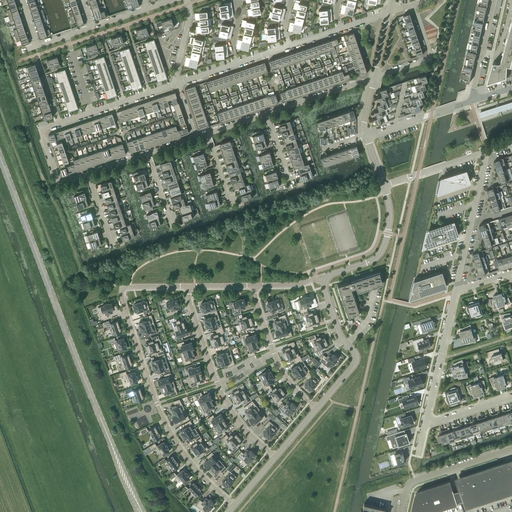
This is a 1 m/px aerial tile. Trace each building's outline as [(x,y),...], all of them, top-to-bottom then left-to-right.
[(39,0),(27,0),(30,8),(37,6),(35,2),(40,1),(39,0)] [(92,10),(97,8),(99,7),(97,3),(101,2),(100,0),(88,0),(91,5),(92,10)] [(247,9),(248,9),(260,7),(258,0),(246,2),(247,5),(251,4),(251,8),(247,9)] [(295,2),(293,8),(305,11),(307,5),(308,5),(308,3),(310,3),(311,2),(309,1),(305,0),(305,4),(295,2)] [(6,10),(8,16),(19,12),(16,2),(9,4),(10,9),(6,10)] [(219,5),(221,12),(233,10),(231,2),(224,3),(225,4),(219,5)] [(70,17),(81,13),(77,3),(71,6),(72,10),(68,11),(70,17)] [(274,6),(272,12),(284,14),(286,8),(278,7),(279,3),(275,3),(275,6),(274,6)] [(354,7),(342,4),(340,13),(347,14),(347,13),(352,14),(354,7)] [(319,10),(319,16),(332,15),(331,8),(326,9),(326,5),(323,5),(322,9),(319,10)] [(478,5),(476,12),(485,14),(487,7),(478,5)] [(30,8),(34,18),(44,15),(42,9),(38,10),(37,6),(30,8)] [(104,10),(100,12),(99,7),(97,8),(92,10),(96,20),(106,16),(104,10)] [(254,14),(253,17),(257,18),(258,14),(261,13),(260,7),(248,9),(249,15),(254,14)] [(297,11),(296,16),(304,18),(305,11),(293,8),(293,11),(297,11)] [(224,18),(223,20),(227,21),(228,17),(234,16),(233,10),(221,12),(222,18),(224,18)] [(195,13),(195,19),(208,18),(207,11),(199,11),(199,13),(195,13)] [(19,12),(8,16),(10,21),(14,20),(16,24),(22,22),(19,12)] [(272,18),(271,22),(274,23),(275,19),(283,20),(284,14),(272,12),(271,18),(272,18)] [(476,12),(474,20),(483,22),(485,14),(476,12)] [(78,26),(84,23),(81,13),(70,17),(72,23),(76,21),(78,26)] [(403,15),(405,22),(412,20),(409,13),(403,15)] [(44,15),(34,18),(37,28),(44,26),(42,22),(46,20),(44,15)] [(332,15),(319,16),(320,23),(329,22),(328,21),(332,21),(332,15)] [(290,22),(302,25),(304,18),(296,16),(295,20),(291,19),(290,22)] [(171,17),(166,19),(169,28),(174,26),(171,17)] [(243,19),(241,25),(253,28),(255,22),(256,22),(257,18),(253,17),(252,22),(243,19)] [(196,26),(208,25),(208,18),(195,19),(196,19),(196,22),(200,21),(200,26),(196,26)] [(169,28),(166,19),(161,21),(164,30),(169,28)] [(230,25),(230,22),(227,21),(223,20),(223,23),(221,23),(220,29),(232,32),(233,26),(230,25)] [(405,22),(408,29),(414,27),(412,20),(405,22)] [(474,20),(473,27),(482,29),(483,22),(474,20)] [(511,21),(501,62),(492,62),(487,84),(511,76),(511,21)] [(13,30),(15,36),(26,32),(22,22),(16,24),(17,28),(13,30)] [(267,27),(267,33),(280,32),(279,26),(273,27),(274,23),(271,22),(270,27),(267,27)] [(302,25),(290,22),(288,30),(295,32),(295,31),(300,32),(302,25)] [(202,32),(202,35),(205,35),(206,32),(209,31),(208,25),(196,26),(197,32),(202,32)] [(245,29),(243,33),(252,35),(253,28),(241,25),(241,26),(241,28),(245,29)] [(37,28),(40,38),(51,35),(49,29),(45,30),(44,26),(37,28)] [(146,26),(141,27),(144,37),(149,35),(146,26)] [(144,37),(141,27),(136,29),(139,38),(144,37)] [(408,29),(410,36),(416,34),(414,27),(408,29)] [(473,27),(471,34),(480,36),(482,29),(473,27)] [(220,35),(219,40),(222,40),(223,36),(231,38),(232,32),(220,29),(219,35),(220,35)] [(26,32),(15,36),(17,41),(21,40),(22,44),(29,42),(26,32)] [(280,32),(267,33),(268,41),(276,40),(276,39),(280,38),(280,32)] [(343,35),(345,40),(355,37),(355,35),(353,35),(353,33),(354,32),(343,35)] [(238,39),(250,42),(252,35),(243,33),(242,38),(239,37),(238,39)] [(121,34),(116,36),(119,45),(124,43),(121,34)] [(410,36),(412,42),(418,40),(416,34),(410,36)] [(471,34),(469,42),(478,45),(480,36),(471,34)] [(191,37),(189,43),(201,45),(203,39),(204,40),(205,35),(202,35),(201,39),(191,37)] [(119,45),(116,36),(111,38),(114,47),(119,45)] [(345,40),(347,45),(357,42),(356,39),(355,40),(354,38),(355,37),(345,40)] [(144,42),(146,47),(156,43),(154,38),(144,42)] [(250,42),(238,39),(236,48),(244,50),(244,48),(248,49),(250,42)] [(329,40),(327,41),(330,51),(335,50),(334,44),(332,39),(331,39),(332,41),(329,41),(329,40)] [(215,45),(215,51),(228,50),(227,43),(221,44),(222,40),(219,40),(218,44),(215,45)] [(412,42),(414,49),(421,47),(418,40),(412,42)] [(324,42),(321,43),(325,53),(330,51),(327,41),(326,41),(326,42),(324,43),(324,42)] [(347,45),(348,51),(359,47),(358,45),(357,45),(356,43),(357,42),(347,45)] [(469,42),(467,51),(476,53),(478,45),(469,42)] [(96,43),(91,44),(94,54),(99,52),(98,49),(96,43)] [(146,47),(148,52),(157,48),(156,43),(146,47)] [(193,46),(192,50),(200,52),(201,45),(189,43),(190,43),(189,45),(193,46)] [(319,43),(316,44),(320,55),(325,53),(321,43),(321,44),(319,45),(319,43)] [(88,53),(89,55),(94,54),(91,44),(86,46),(86,47),(83,48),(84,52),(87,51),(88,53)] [(314,45),(311,46),(315,56),(320,55),(316,44),(316,46),(314,46),(314,45)] [(309,47),(306,48),(310,58),(315,56),(311,46),(311,47),(309,48),(309,47)] [(119,50),(121,55),(131,52),(129,47),(119,50)] [(348,51),(350,56),(360,52),(360,50),(358,50),(358,48),(359,48),(359,47),(348,51)] [(421,47),(414,49),(417,56),(423,54),(421,47)] [(148,52),(149,56),(159,53),(157,48),(148,52)] [(303,49),(301,49),(304,60),(310,58),(306,48),(306,49),(304,50),(303,49)] [(298,50),(296,51),(299,62),(304,60),(301,49),(300,50),(301,51),(299,52),(298,50)] [(186,56),(186,57),(198,59),(200,52),(192,50),(191,55),(187,54),(186,56)] [(228,50),(215,51),(216,58),(219,58),(224,57),(224,56),(228,56),(228,50)] [(293,52),(291,53),(294,63),(299,62),(296,51),(295,51),(296,53),(293,53),(293,52)] [(467,51),(466,58),(475,60),(476,53),(467,51)] [(121,55),(123,60),(132,57),(131,52),(121,55)] [(350,56),(352,61),(362,57),(361,55),(360,55),(359,53),(361,53),(360,52),(350,56)] [(149,56),(151,61),(161,58),(159,53),(149,56)] [(288,54),(285,55),(289,65),(294,63),(291,53),(290,53),(291,54),(288,55),(288,54)] [(94,59),(96,64),(106,60),(104,55),(94,59)] [(283,55),(280,56),(284,67),(289,65),(285,55),(285,56),(283,57),(283,55)] [(57,56),(52,57),(55,66),(60,65),(57,56)] [(278,57),(275,58),(279,68),(284,67),(280,56),(280,58),(278,58),(278,57)] [(55,66),(52,57),(47,59),(50,68),(55,66)] [(123,60),(124,65),(134,62),(132,57),(123,60)] [(198,59),(186,57),(184,65),(191,67),(191,65),(197,67),(198,59)] [(352,61),(354,66),(364,62),(363,60),(362,60),(361,58),(362,58),(362,57),(352,61)] [(151,61),(153,66),(162,63),(161,58),(151,61)] [(279,68),(275,58),(275,59),(273,60),(273,59),(269,60),(272,70),(278,68),(278,69),(279,68)] [(466,58),(464,66),(473,68),(475,60),(466,58)] [(96,64),(97,68),(107,65),(106,60),(96,64)] [(124,65),(126,70),(136,67),(134,62),(124,65)] [(259,64),(258,64),(262,74),(262,73),(268,71),(265,62),(261,63),(261,64),(259,65),(259,64)] [(354,66),(355,71),(366,68),(365,65),(364,66),(363,63),(364,63),(364,62),(354,66)] [(26,66),(28,71),(37,68),(35,63),(26,66)] [(153,66),(154,71),(164,68),(162,63),(153,66)] [(253,65),(256,76),(262,74),(258,64),(256,65),(256,66),(254,67),(253,65)] [(97,68),(99,73),(109,70),(107,65),(97,68)] [(248,67),(251,78),(256,76),(253,65),(250,66),(251,68),(249,68),(248,67)] [(464,66),(462,73),(471,75),(473,68),(464,66)] [(126,70),(127,75),(137,71),(136,67),(126,70)] [(243,69),(246,79),(251,78),(248,67),(245,68),(246,69),(244,70),(243,69)] [(55,72),(57,77),(67,73),(65,68),(55,72)] [(154,71),(156,76),(166,73),(164,68),(154,71)] [(366,68),(355,71),(357,76),(367,73),(367,70),(365,71),(364,68),(366,68)] [(238,70),(238,71),(241,81),(246,79),(243,69),(240,70),(241,71),(239,72),(238,70)] [(99,73),(101,78),(110,75),(109,70),(99,73)] [(127,75),(129,80),(139,76),(137,71),(127,75)] [(233,72),(232,72),(236,83),(241,81),(238,71),(235,71),(236,73),(233,73),(233,72)] [(342,71),(337,72),(340,82),(343,81),(342,80),(344,79),(345,80),(346,80),(345,80),(344,75),(342,71)] [(228,74),(227,74),(231,85),(236,83),(232,72),(230,73),(230,74),(228,75),(228,74)] [(337,72),(332,74),(335,83),(338,83),(337,81),(339,81),(340,82),(337,72)] [(57,77),(59,81),(68,78),(67,73),(57,77)] [(166,73),(156,76),(158,81),(167,78),(166,73)] [(471,75),(462,73),(460,80),(467,82),(470,82),(471,75)] [(223,76),(222,76),(226,86),(231,85),(227,74),(225,75),(225,76),(223,77),(223,76)] [(332,74),(327,76),(330,85),(332,84),(332,83),(334,82),(335,84),(335,83),(332,74)] [(101,78),(102,83),(112,80),(110,75),(101,78)] [(414,85),(428,81),(425,75),(416,78),(418,84),(414,85)] [(129,80),(131,84),(140,81),(139,76),(129,80)] [(217,77),(217,78),(220,88),(226,86),(222,76),(220,77),(220,78),(218,79),(217,77)] [(327,76),(322,77),(325,87),(327,86),(327,85),(329,84),(330,85),(327,76)] [(322,77),(317,79),(320,89),(322,88),(322,87),(324,86),(324,87),(325,87),(322,77)] [(59,81),(60,86),(70,83),(68,78),(59,81)] [(212,79),(215,90),(220,88),(217,78),(215,78),(215,80),(213,80),(212,79)] [(215,90),(212,79),(209,80),(210,81),(208,82),(207,81),(206,81),(207,81),(210,92),(210,91),(215,90)] [(317,79),(311,81),(315,90),(317,90),(317,88),(319,88),(319,89),(320,89),(317,79)] [(102,83),(104,88),(114,85),(112,80),(102,83)] [(140,81),(131,84),(132,89),(142,86),(140,81)] [(311,81),(306,83),(309,92),(312,91),(311,90),(314,89),(314,91),(315,90),(311,81)] [(413,92),(426,88),(424,82),(428,81),(414,85),(416,91),(413,92)] [(60,86),(62,91),(72,88),(70,83),(60,86)] [(306,83),(301,84),(304,94),(307,93),(306,92),(308,91),(309,92),(306,83)] [(301,84),(296,86),(299,96),(302,95),(301,93),(303,93),(304,94),(301,84)] [(104,88),(106,93),(115,90),(114,85),(104,88)] [(186,93),(187,94),(188,93),(197,90),(195,85),(185,88),(186,91),(187,90),(188,93),(186,93)] [(296,86),(291,88),(294,97),(297,96),(296,95),(298,94),(299,96),(296,86)] [(378,97),(391,93),(389,87),(380,90),(382,96),(378,97)] [(62,91),(63,96),(73,93),(72,88),(62,91)] [(291,88),(286,90),(289,99),(291,98),(291,97),(293,96),(294,97),(291,88)] [(411,99),(411,100),(424,95),(422,89),(426,88),(413,92),(415,98),(411,99)] [(115,90),(106,93),(107,98),(117,95),(115,90)] [(188,99),(190,98),(199,95),(197,90),(188,93),(189,96),(187,96),(188,99)] [(289,99),(286,90),(285,90),(286,90),(279,92),(282,101),(286,100),(286,99),(288,98),(288,99),(289,99)] [(172,99),(173,104),(179,102),(175,91),(168,94),(168,95),(166,95),(165,95),(169,105),(167,100),(172,99)] [(63,96),(65,101),(75,98),(73,93),(63,96)] [(376,104),(377,104),(390,100),(388,94),(391,93),(378,97),(380,103),(376,104)] [(269,95),(272,105),(272,104),(272,103),(274,103),(274,104),(278,102),(275,94),(269,96),(269,95)] [(164,107),(169,105),(165,95),(163,96),(161,97),(161,96),(160,96),(164,107)] [(190,104),(191,104),(200,101),(199,95),(190,98),(190,101),(189,101),(190,104)] [(269,95),(264,97),(267,106),(267,105),(269,104),(269,105),(272,105),(269,95)] [(409,107),(423,102),(421,97),(424,95),(411,100),(413,105),(409,107)] [(159,108),(164,107),(160,96),(158,97),(158,98),(156,99),(156,98),(159,108)] [(264,97),(258,99),(262,108),(262,107),(264,106),(264,107),(267,106),(264,97)] [(65,101),(67,106),(76,103),(75,98),(65,101)] [(154,110),(159,108),(156,98),(153,99),(153,100),(151,100),(154,110)] [(258,99),(253,100),(256,110),(257,110),(257,108),(259,108),(259,109),(262,108),(258,99)] [(149,112),(154,110),(151,100),(148,101),(146,102),(146,101),(149,112)] [(253,100),(248,102),(251,111),(252,111),(251,110),(254,109),(254,111),(256,110),(253,100)] [(375,111),(375,112),(388,107),(386,101),(390,100),(377,104),(378,110),(375,111)] [(144,113),(149,112),(146,101),(143,102),(143,103),(141,103),(144,113)] [(191,106),(192,109),(202,105),(200,101),(191,104),(192,106),(191,106)] [(39,105),(42,114),(51,111),(48,102),(39,105)] [(173,112),(174,115),(182,112),(179,102),(173,104),(176,111),(173,112)] [(248,102),(243,104),(246,113),(247,113),(246,112),(248,111),(249,112),(251,111),(248,102)] [(423,102),(409,107),(411,113),(421,110),(419,104),(423,103),(423,102)] [(76,103),(67,106),(68,111),(78,108),(76,103)] [(140,115),(144,113),(141,103),(138,104),(139,104),(137,105),(136,104),(136,105),(140,115)] [(243,104),(238,106),(241,115),(242,115),(241,113),(243,113),(244,114),(246,113),(243,104)] [(135,117),(140,115),(136,105),(133,105),(134,106),(132,107),(132,106),(131,106),(135,117)] [(130,118),(135,117),(131,106),(129,107),(129,108),(127,108),(126,108),(130,118)] [(238,106),(233,107),(236,117),(236,116),(236,115),(238,114),(239,116),(241,115),(238,106)] [(233,107),(227,109),(231,118),(231,117),(233,116),(233,117),(236,117),(233,107)] [(373,119),(386,114),(385,109),(388,107),(375,112),(377,117),(373,119)] [(125,120),(130,118),(126,108),(124,109),(122,110),(122,109),(125,120)] [(496,110),(496,108),(495,108),(494,108),(481,112),(480,112),(480,113),(480,115),(481,116),(482,116),(496,112),(496,111),(496,110)] [(120,122),(125,120),(122,109),(116,111),(120,122)] [(227,109),(222,111),(225,120),(226,120),(226,118),(228,118),(228,119),(231,118),(227,109)] [(353,109),(347,111),(350,121),(356,119),(353,109)] [(195,116),(196,118),(205,115),(204,110),(194,113),(193,113),(194,116),(195,116)] [(51,111),(42,114),(44,119),(53,116),(51,111)] [(225,120),(222,111),(217,112),(220,122),(221,121),(221,120),(223,119),(223,121),(225,120)] [(347,111),(341,113),(344,123),(350,121),(347,111)] [(177,116),(180,123),(185,122),(182,112),(174,115),(174,117),(177,116)] [(112,113),(107,114),(110,125),(116,123),(112,113)] [(341,113),(335,115),(338,125),(344,123),(341,113)] [(102,116),(106,126),(110,125),(107,114),(104,115),(105,116),(103,116),(102,116)] [(386,114),(373,119),(375,125),(385,122),(383,116),(387,115),(386,114)] [(197,121),(198,123),(207,120),(205,115),(196,118),(195,119),(196,122),(197,121)] [(335,115),(329,117),(332,127),(338,125),(335,115)] [(98,117),(97,118),(101,128),(106,126),(102,116),(100,117),(98,118),(98,117)] [(329,117),(323,119),(326,129),(332,127),(329,117)] [(93,119),(92,119),(96,130),(101,128),(97,118),(95,118),(95,119),(93,120),(93,119)] [(88,121),(91,131),(96,130),(92,119),(90,120),(90,121),(88,121)] [(279,124),(281,130),(292,127),(290,122),(292,121),(291,119),(279,124)] [(326,129),(323,119),(317,121),(320,131),(326,129)] [(207,120),(198,123),(197,124),(197,125),(198,124),(199,126),(198,127),(198,129),(209,126),(207,120)] [(83,122),(86,133),(91,131),(88,121),(85,122),(83,123),(83,122)] [(78,124),(81,134),(86,133),(83,122),(80,123),(80,124),(79,125),(78,124)] [(176,125),(179,136),(179,135),(181,134),(181,135),(189,132),(185,122),(180,123),(182,129),(177,130),(176,125)] [(73,126),(77,136),(81,134),(78,124),(75,125),(76,126),(74,126),(73,126)] [(176,125),(171,127),(174,137),(176,136),(176,137),(179,136),(176,125)] [(68,127),(72,138),(77,136),(73,126),(70,127),(71,127),(69,128),(68,127)] [(281,130),(284,137),(294,133),(292,128),(294,128),(294,126),(292,127),(281,130)] [(64,129),(63,129),(67,139),(72,138),(68,127),(66,128),(66,129),(64,129)] [(171,127),(166,129),(169,139),(170,139),(169,138),(171,138),(172,138),(174,137),(171,127)] [(54,132),(56,139),(65,136),(66,139),(67,139),(63,129),(56,131),(56,132),(54,133),(54,132)] [(166,129),(161,130),(164,141),(165,141),(164,140),(166,139),(167,140),(169,139),(166,129)] [(161,130),(156,132),(160,142),(162,141),(162,142),(164,141),(161,130)] [(49,134),(52,145),(62,141),(57,143),(56,139),(54,132),(49,134)] [(156,132),(151,133),(155,144),(155,143),(157,143),(160,142),(156,132)] [(252,136),(254,142),(265,139),(262,132),(262,133),(252,136)] [(284,137),(286,143),(296,139),(294,135),(296,134),(296,132),(294,133),(284,137)] [(151,133),(146,135),(150,146),(150,145),(152,144),(152,145),(155,144),(151,133)] [(146,135),(142,137),(145,147),(145,146),(147,146),(150,146),(146,135)] [(142,137),(137,138),(140,149),(140,148),(142,147),(142,148),(145,147),(142,137)] [(137,138),(132,140),(135,150),(136,150),(135,150),(137,149),(138,150),(140,149),(137,138)] [(220,144),(222,150),(232,147),(231,142),(233,141),(232,139),(220,144)] [(265,139),(254,142),(257,149),(264,147),(268,146),(268,145),(267,146),(266,141),(265,141),(265,139)] [(286,143),(288,149),(298,146),(296,141),(298,140),(298,139),(296,139),(286,143)] [(135,150),(132,140),(127,142),(130,152),(135,150)] [(52,145),(54,150),(64,146),(62,141),(52,145)] [(122,143),(117,145),(121,155),(126,154),(122,143)] [(117,145),(112,146),(116,157),(116,156),(118,156),(121,155),(117,145)] [(288,149),(290,156),(300,152),(299,147),(301,147),(300,145),(298,146),(288,149)] [(356,145),(350,147),(353,156),(359,154),(356,145)] [(54,150),(55,154),(65,151),(64,146),(54,150)] [(112,146),(108,148),(111,159),(111,158),(113,157),(113,158),(116,157),(112,146)] [(222,150),(224,156),(234,153),(233,148),(235,148),(234,146),(232,147),(222,150)] [(350,147),(344,149),(347,158),(353,156),(350,147)] [(108,148),(103,150),(106,160),(111,159),(108,148)] [(344,149),(338,151),(341,160),(347,158),(344,149)] [(103,150),(98,151),(101,162),(102,162),(101,161),(103,160),(104,161),(106,160),(103,150)] [(55,154),(57,159),(67,156),(65,151),(55,154)] [(98,151),(93,153),(97,163),(99,162),(99,163),(101,162),(98,151)] [(290,156),(292,162),(302,158),(301,154),(303,153),(302,151),(300,152),(290,156)] [(338,151),(332,153),(335,162),(341,160),(338,151)] [(193,156),(195,162),(205,159),(203,152),(202,152),(202,153),(193,156)] [(224,156),(226,163),(236,159),(235,155),(237,154),(236,152),(234,153),(224,156)] [(259,155),(261,162),(271,158),(269,152),(268,152),(259,155)] [(93,153),(88,155),(92,165),(92,164),(94,164),(97,163),(93,153)] [(332,153),(326,155),(329,164),(335,162),(332,153)] [(88,155),(83,156),(87,167),(87,166),(89,165),(89,166),(92,165),(88,155)] [(329,164),(326,155),(321,157),(320,156),(320,157),(323,166),(329,164)] [(57,159),(59,164),(69,161),(67,156),(57,159)] [(83,156),(78,158),(82,168),(84,167),(84,168),(87,167),(83,156)] [(78,158),(74,159),(77,170),(77,169),(79,169),(82,168),(78,158)] [(271,158),(261,162),(263,168),(270,166),(271,166),(274,165),(273,161),(273,160),(272,161),(271,158)] [(292,162),(294,168),(311,163),(311,162),(304,165),(303,160),(305,159),(304,158),(302,159),(302,158),(292,162)] [(494,161),(496,166),(505,163),(503,158),(494,161)] [(65,166),(67,173),(68,173),(68,172),(69,172),(70,172),(77,170),(74,159),(73,160),(74,163),(65,166)] [(160,163),(162,170),(173,167),(171,162),(173,161),(172,159),(160,163)] [(205,159),(195,162),(197,169),(204,167),(205,167),(208,166),(208,165),(207,161),(206,161),(205,159)] [(226,163),(228,169),(239,166),(237,161),(239,160),(238,159),(236,159),(226,163)] [(59,164),(62,175),(67,173),(65,166),(64,163),(69,161),(59,164)] [(298,167),(301,173),(311,170),(309,165),(311,164),(311,163),(294,168),(298,167)] [(496,166),(498,172),(507,169),(505,163),(496,166)] [(228,169),(230,175),(241,172),(239,167),(241,167),(241,165),(239,166),(228,169)] [(162,170),(164,176),(175,173),(173,168),(175,168),(175,166),(173,167),(162,170)] [(311,170),(301,173),(303,180),(313,176),(311,171),(313,171),(313,169),(311,170)] [(498,172),(499,177),(509,174),(507,169),(498,172)] [(230,175),(232,182),(243,178),(241,174),(243,173),(243,171),(241,172),(230,175)] [(265,174),(267,181),(278,178),(275,171),(265,174)] [(438,180),(435,192),(436,192),(441,191),(442,191),(466,183),(470,181),(466,171),(463,172),(462,171),(441,178),(438,180)] [(133,176),(135,182),(146,179),(143,172),(143,173),(133,176)] [(164,176),(167,183),(177,179),(175,175),(177,174),(177,172),(175,173),(164,176)] [(199,175),(201,182),(212,178),(209,172),(199,175)] [(509,174),(499,177),(501,183),(510,180),(509,174)] [(212,178),(201,182),(204,188),(211,186),(215,185),(214,185),(213,181),(213,180),(212,180),(212,178)] [(232,182),(235,188),(251,183),(251,182),(245,185),(243,180),(245,179),(245,178),(243,178),(232,182)] [(278,178),(267,181),(269,188),(277,185),(277,186),(281,184),(280,184),(279,180),(279,179),(278,180),(278,178)] [(101,183),(103,190),(113,187),(112,182),(114,181),(113,179),(101,183)] [(146,179),(135,182),(138,189),(145,186),(145,187),(149,186),(149,185),(148,185),(147,181),(146,181),(146,179)] [(167,183),(169,189),(179,186),(177,181),(179,180),(179,179),(177,179),(167,183)] [(239,187),(241,193),(251,190),(250,185),(252,184),(251,183),(235,188),(239,187)] [(169,189),(171,195),(181,192),(180,187),(182,187),(181,185),(179,186),(169,189)] [(103,190),(105,196),(115,193),(114,188),(116,188),(115,186),(113,187),(103,190)] [(487,189),(489,195),(499,192),(497,186),(487,189)] [(251,190),(241,193),(243,200),(254,196),(252,191),(254,191),(253,189),(251,190)] [(171,195),(173,202),(183,198),(182,194),(184,193),(183,191),(181,192),(171,195)] [(206,194),(208,201),(218,197),(216,191),(215,191),(206,194)] [(74,196),(76,202),(86,199),(84,192),(83,192),(74,196)] [(105,196),(107,203),(117,199),(116,195),(118,194),(117,192),(115,193),(105,196)] [(140,195),(142,202),(152,198),(150,192),(149,192),(140,195)] [(489,195),(491,200),(500,197),(499,192),(489,195)] [(218,197),(208,201),(210,208),(217,205),(218,206),(221,204),(219,200),(220,200),(220,199),(219,200),(218,197)] [(491,200),(493,206),(502,203),(500,197),(491,200)] [(152,198),(142,202),(144,208),(151,206),(152,206),(155,205),(154,201),(154,200),(153,200),(152,198)] [(173,202),(175,208),(192,203),(192,202),(185,204),(184,200),(186,199),(185,198),(183,198),(173,202)] [(86,199),(76,202),(78,209),(85,206),(86,207),(89,206),(89,205),(88,201),(87,201),(86,199)] [(107,203),(109,209),(120,206),(118,201),(120,200),(119,199),(117,199),(107,203)] [(179,207),(182,213),(192,210),(190,205),(192,204),(192,203),(175,208),(179,207)] [(502,203),(493,206),(495,211),(504,208),(502,203)] [(109,209),(111,215),(122,212),(120,207),(122,207),(122,205),(120,206),(109,209)] [(192,210),(182,213),(184,220),(194,216),(192,211),(194,211),(194,209),(192,210)] [(80,215),(82,222),(93,218),(90,211),(90,212),(80,215)] [(111,215),(114,222),(124,218),(122,214),(124,213),(124,211),(122,212),(111,215)] [(146,214),(148,221),(159,217),(156,211),(146,214)] [(159,217),(148,221),(151,227),(158,225),(158,226),(162,224),(161,224),(160,220),(160,219),(159,220),(159,217)] [(93,218),(82,222),(85,228),(92,226),(96,225),(95,225),(94,220),(93,220),(93,218)] [(114,222),(116,228),(132,223),(132,222),(126,224),(124,220),(126,219),(126,218),(124,218),(114,222)] [(444,227),(440,226),(439,226),(431,229),(431,230),(428,231),(425,245),(428,244),(428,245),(455,237),(455,236),(456,232),(453,222),(444,224),(444,227)] [(479,225),(481,230),(490,227),(489,222),(479,225)] [(120,227),(122,233),(132,230),(131,225),(133,224),(132,223),(116,228),(120,227)] [(481,230),(483,236),(492,233),(490,227),(481,230)] [(132,230),(122,233),(124,240),(135,236),(133,231),(135,231),(134,229),(132,230)] [(87,234),(89,241),(99,237),(97,231),(96,231),(87,234)] [(483,236),(484,241),(494,238),(492,233),(483,236)] [(99,237),(89,241),(91,247),(98,245),(99,245),(102,244),(100,240),(101,240),(101,239),(100,240),(99,237)] [(494,238),(484,241),(486,247),(496,244),(494,238)] [(473,253),(474,259),(484,256),(482,250),(473,253)] [(474,259),(476,264),(486,261),(484,256),(474,259)] [(506,256),(501,257),(505,267),(510,266),(506,256)] [(505,267),(501,257),(496,259),(500,269),(505,267)] [(476,264),(478,270),(487,267),(486,261),(476,264)] [(487,267),(478,270),(480,275),(489,272),(487,267)] [(357,291),(378,284),(383,283),(379,272),(338,285),(348,317),(359,313),(351,288),(356,286),(357,291)] [(415,281),(411,298),(446,286),(444,281),(443,281),(440,277),(441,277),(440,276),(440,275),(439,275),(439,276),(437,274),(432,275),(420,279),(415,281)] [(504,292),(498,293),(502,304),(506,303),(507,304),(511,302),(507,293),(506,294),(504,294),(504,292)] [(502,304),(498,293),(493,295),(494,298),(492,298),(493,308),(498,307),(498,306),(502,304)] [(301,313),(307,310),(306,307),(311,306),(310,302),(312,302),(310,296),(307,297),(302,298),(303,299),(297,301),(301,313)] [(178,312),(177,309),(178,309),(177,305),(179,305),(177,299),(174,300),(169,301),(170,302),(167,303),(168,308),(169,308),(170,311),(167,312),(168,316),(178,312)] [(234,315),(241,313),(240,310),(245,308),(244,305),(246,304),(244,299),(241,300),(241,299),(236,300),(236,301),(233,302),(235,308),(235,307),(237,311),(233,312),(234,315)] [(269,310),(270,310),(271,311),(276,309),(277,312),(283,310),(282,307),(280,307),(277,299),(268,302),(268,304),(267,304),(269,310)] [(210,313),(217,311),(213,300),(211,301),(211,300),(201,303),(201,305),(200,305),(202,311),(203,310),(204,312),(209,310),(210,313)] [(135,311),(137,311),(137,312),(142,311),(143,314),(150,311),(146,301),(144,302),(144,301),(134,304),(135,305),(133,306),(135,311)] [(466,304),(466,305),(484,314),(484,313),(483,313),(484,312),(484,310),(483,309),(483,307),(482,306),(481,306),(479,301),(474,303),(473,301),(472,301),(470,302),(469,302),(468,304),(467,305),(466,304)] [(100,316),(101,319),(108,317),(107,314),(112,312),(111,309),(113,308),(111,303),(108,304),(108,303),(104,305),(104,306),(98,307),(101,316),(100,316)] [(484,314),(466,305),(467,305),(466,307),(466,308),(466,310),(467,311),(468,312),(469,312),(471,317),(476,315),(476,317),(478,317),(479,316),(481,316),(482,315),(483,313),(484,314)] [(308,313),(307,310),(301,313),(302,316),(303,316),(305,321),(317,317),(316,313),(316,314),(315,311),(312,312),(308,313)] [(206,324),(213,322),(219,320),(220,320),(217,311),(210,313),(211,316),(205,318),(205,321),(206,324)] [(503,318),(504,323),(511,319),(511,314),(511,315),(510,313),(510,312),(500,314),(501,319),(503,318)] [(239,325),(252,320),(250,317),(249,315),(246,316),(246,315),(246,316),(243,317),(241,314),(235,316),(236,319),(237,319),(239,325)] [(277,330),(289,326),(288,323),(285,324),(283,319),(286,318),(285,314),(278,317),(279,320),(274,322),(277,330)] [(140,328),(154,324),(151,315),(144,317),(145,320),(139,322),(140,325),(139,325),(140,328)] [(177,320),(176,317),(169,319),(170,323),(171,323),(174,331),(185,327),(182,318),(177,320)] [(317,317),(305,321),(306,327),(307,331),(313,329),(312,325),(316,324),(319,323),(318,321),(319,321),(317,317)] [(428,331),(435,329),(432,320),(427,321),(426,317),(412,322),(413,325),(416,324),(417,325),(419,324),(423,334),(429,332),(428,331)] [(110,324),(109,320),(102,323),(103,326),(105,326),(106,330),(111,328),(114,334),(121,332),(120,328),(121,328),(121,327),(120,328),(117,321),(110,324)] [(217,321),(219,320),(213,322),(206,324),(207,328),(208,327),(208,330),(215,328),(216,331),(223,329),(222,325),(219,326),(217,321)] [(253,324),(252,320),(239,325),(241,330),(240,331),(241,334),(248,332),(246,329),(250,328),(250,327),(253,327),(252,324),(253,324)] [(154,324),(140,328),(141,331),(142,331),(143,334),(149,331),(150,335),(157,332),(154,324)] [(460,331),(461,336),(472,333),(471,329),(472,328),(470,324),(461,328),(462,328),(462,330),(460,331)] [(289,326),(277,330),(276,330),(278,337),(284,335),(285,338),(292,336),(289,326)] [(176,341),(183,339),(182,336),(188,333),(186,327),(185,327),(174,331),(176,337),(175,337),(176,341)] [(225,338),(223,332),(224,332),(223,329),(216,331),(217,334),(214,335),(213,335),(210,336),(211,338),(211,339),(212,342),(219,340),(225,338)] [(249,336),(248,333),(241,335),(244,345),(247,344),(256,341),(258,341),(256,334),(249,336)] [(472,333),(461,336),(463,342),(466,341),(466,343),(476,341),(475,337),(474,337),(472,333)] [(314,346),(326,341),(324,337),(323,335),(320,336),(320,337),(316,338),(315,334),(308,337),(310,342),(311,341),(314,346)] [(147,349),(160,345),(158,339),(159,339),(158,335),(151,337),(152,341),(149,342),(149,341),(148,342),(146,343),(146,345),(147,349)] [(123,338),(116,340),(114,337),(108,340),(109,343),(114,341),(116,348),(119,347),(120,351),(126,348),(125,345),(126,344),(125,342),(124,342),(123,338)] [(227,343),(225,338),(219,340),(212,342),(213,346),(214,346),(214,348),(217,347),(218,347),(221,346),(222,349),(229,347),(228,343),(227,343)] [(431,347),(428,339),(421,341),(420,338),(412,341),(414,344),(417,343),(419,350),(431,347)] [(180,353),(192,349),(193,349),(191,342),(185,344),(184,341),(177,343),(178,347),(180,346),(182,352),(180,353)] [(248,356),(255,354),(254,351),(259,349),(256,341),(247,344),(250,352),(247,353),(248,356)] [(284,356),(296,350),(294,345),(295,345),(294,341),(287,344),(288,347),(285,348),(284,348),(285,349),(282,350),(283,352),(284,356)] [(326,341),(314,346),(316,352),(315,352),(317,356),(323,353),(322,349),(325,348),(326,348),(325,348),(328,347),(327,344),(326,341)] [(162,350),(160,345),(147,349),(148,352),(149,352),(150,355),(152,354),(153,354),(156,352),(157,355),(164,353),(163,350),(162,350)] [(218,360),(225,358),(232,355),(229,347),(222,349),(223,352),(216,354),(217,357),(218,360)] [(184,365),(191,362),(190,359),(195,357),(192,349),(180,353),(184,365)] [(500,358),(503,357),(501,352),(500,353),(498,349),(486,353),(487,357),(491,357),(493,361),(494,360),(495,363),(501,360),(500,358)] [(296,350),(284,356),(286,359),(287,361),(289,360),(290,360),(293,358),(295,361),(301,358),(300,355),(299,356),(296,350)] [(164,353),(157,355),(158,359),(152,361),(153,363),(152,363),(153,367),(167,362),(164,353)] [(333,364),(337,361),(336,360),(338,358),(334,354),(332,355),(330,353),(326,357),(324,355),(319,360),(329,368),(333,364)] [(132,361),(131,361),(129,355),(122,357),(126,368),(133,365),(132,361)] [(235,364),(232,355),(225,358),(218,360),(219,363),(220,366),(227,363),(228,367),(235,364)] [(315,364),(318,367),(321,364),(314,357),(311,359),(315,364)] [(301,358),(295,361),(297,365),(291,369),(293,371),(292,371),(294,374),(306,365),(302,360),(301,358)] [(427,367),(424,358),(415,361),(413,358),(408,360),(409,363),(411,362),(414,371),(427,367)] [(452,366),(453,371),(464,368),(463,364),(464,363),(462,359),(453,363),(454,363),(454,365),(452,366)] [(170,371),(167,362),(153,367),(154,370),(155,370),(156,372),(162,370),(163,373),(170,371)] [(201,372),(199,366),(195,367),(194,364),(192,365),(185,367),(186,370),(187,370),(189,377),(191,376),(201,373),(201,372)] [(309,370),(306,365),(294,374),(296,377),(297,376),(298,378),(304,374),(306,377),(311,372),(309,370)] [(464,368),(453,371),(455,377),(458,376),(458,378),(468,376),(467,372),(466,372),(464,368)] [(270,371),(268,369),(262,373),(261,370),(255,373),(256,376),(259,375),(262,380),(266,377),(270,375),(272,374),(270,371)] [(134,372),(127,374),(126,371),(119,373),(120,376),(125,375),(127,382),(130,381),(131,384),(138,382),(136,378),(137,378),(136,375),(136,376),(134,372)] [(160,386),(162,386),(174,382),(170,372),(164,375),(165,378),(158,380),(160,386)] [(311,372),(306,377),(308,380),(305,384),(306,385),(305,386),(309,390),(310,389),(312,390),(318,382),(317,381),(319,380),(313,375),(311,372)] [(502,375),(498,376),(502,387),(507,385),(506,383),(508,382),(507,372),(502,373),(502,375)] [(201,373),(191,376),(194,384),(191,385),(192,389),(199,386),(198,383),(203,381),(201,373)] [(268,383),(274,380),(273,377),(274,377),(272,374),(270,375),(266,377),(262,380),(259,381),(262,386),(265,390),(270,386),(268,383)] [(502,387),(498,376),(496,377),(495,375),(493,376),(489,378),(493,387),(494,387),(493,387),(495,386),(496,389),(502,387)] [(403,379),(404,382),(408,381),(410,389),(422,385),(420,376),(416,378),(416,377),(411,378),(412,379),(410,380),(409,377),(403,379)] [(479,382),(475,383),(479,394),(484,393),(483,390),(485,389),(486,389),(484,380),(479,380),(479,382)] [(177,393),(174,382),(162,386),(165,394),(170,393),(171,396),(177,393)] [(246,392),(243,387),(244,386),(242,383),(236,386),(238,389),(234,391),(232,393),(233,395),(232,395),(234,398),(235,398),(239,396),(246,392)] [(479,394),(475,383),(471,385),(470,383),(466,385),(470,394),(471,394),(473,393),(474,396),(479,394)] [(279,387),(278,385),(276,387),(275,387),(272,390),(270,386),(265,390),(267,394),(270,392),(273,397),(282,390),(280,387),(279,387)] [(449,404),(449,405),(458,387),(457,388),(456,387),(454,387),(453,387),(451,388),(450,389),(450,390),(445,392),(447,397),(446,397),(446,399),(446,400),(447,402),(448,403),(449,404)] [(458,387),(449,405),(449,404),(451,404),(452,405),(454,404),(455,404),(457,403),(456,402),(461,400),(460,395),(461,394),(461,393),(461,391),(460,390),(459,389),(458,388),(458,387)] [(132,391),(131,388),(125,390),(126,393),(128,393),(129,396),(135,395),(137,401),(144,399),(143,395),(144,395),(143,394),(142,395),(140,388),(133,391),(132,391)] [(284,397),(283,397),(286,395),(284,393),(285,393),(282,390),(273,397),(272,398),(275,403),(277,406),(282,402),(280,399),(283,397),(284,397)] [(203,396),(201,392),(194,394),(200,405),(210,399),(211,400),(212,399),(209,393),(203,396)] [(249,397),(246,392),(239,396),(235,398),(234,398),(236,402),(237,402),(238,404),(240,402),(241,402),(244,400),(246,403),(252,399),(250,396),(249,397)] [(418,404),(415,396),(409,398),(408,395),(402,396),(402,397),(398,399),(400,405),(404,404),(405,408),(418,404)] [(174,416),(185,410),(180,399),(173,401),(175,405),(170,408),(174,415),(174,416)] [(215,407),(211,400),(200,405),(205,416),(211,413),(210,410),(215,407)] [(260,410),(252,401),(244,407),(246,410),(245,411),(250,418),(260,410)] [(283,403),(278,409),(287,417),(291,412),(292,412),(295,409),(295,408),(297,406),(292,402),(291,404),(288,402),(285,405),(283,403)] [(503,414),(502,414),(505,424),(511,422),(507,409),(504,410),(504,411),(503,411),(503,414)] [(189,419),(185,410),(174,416),(174,415),(172,416),(175,422),(182,419),(183,422),(189,419)] [(266,418),(260,410),(251,418),(250,418),(249,419),(253,424),(259,420),(261,422),(266,418)] [(498,412),(494,413),(499,426),(505,424),(502,414),(500,415),(499,412),(498,413),(498,412)] [(224,419),(221,413),(215,417),(213,415),(207,419),(209,422),(212,420),(215,425),(224,420),(224,419)] [(413,423),(412,419),(411,415),(404,417),(403,413),(395,416),(398,425),(402,424),(402,426),(412,423),(413,423)] [(491,418),(489,418),(493,430),(492,428),(499,426),(494,413),(491,414),(490,415),(491,418)] [(485,416),(482,417),(486,430),(492,428),(492,430),(493,430),(489,418),(488,419),(486,416),(485,417),(485,416)] [(478,422),(477,422),(480,432),(486,430),(482,417),(479,418),(479,419),(478,419),(478,422)] [(183,436),(192,430),(189,425),(192,423),(190,420),(184,424),(186,427),(180,430),(181,433),(183,436)] [(229,427),(224,420),(215,425),(213,426),(219,434),(218,434),(220,437),(226,433),(224,431),(229,427)] [(472,420),(469,421),(473,434),(480,432),(477,422),(475,423),(474,420),(473,421),(472,420)] [(277,428),(269,421),(264,426),(267,428),(263,432),(264,433),(263,434),(268,438),(269,437),(270,438),(277,430),(276,430),(277,428)] [(466,426),(464,426),(467,436),(473,434),(469,421),(466,422),(466,423),(465,423),(466,426)] [(460,425),(457,426),(461,438),(467,436),(464,426),(462,427),(461,424),(460,425)] [(453,430),(451,431),(455,440),(461,438),(457,426),(454,426),(454,427),(453,427),(453,430)] [(159,433),(160,432),(159,432),(158,433),(155,427),(149,430),(154,440),(161,436),(159,433)] [(194,440),(200,436),(195,428),(192,430),(183,436),(184,439),(185,438),(186,441),(192,437),(194,440)] [(447,429),(444,430),(448,442),(455,440),(451,431),(450,431),(449,428),(447,429)] [(387,435),(385,436),(387,440),(390,439),(391,444),(395,443),(396,447),(401,445),(402,446),(407,444),(407,443),(409,443),(406,432),(405,433),(404,430),(390,434),(387,435)] [(448,442),(444,430),(441,431),(440,431),(441,434),(439,435),(439,436),(436,437),(438,443),(441,442),(442,444),(448,442)] [(228,445),(238,437),(236,434),(235,434),(234,432),(232,434),(231,434),(229,437),(226,434),(221,439),(224,442),(224,441),(228,445)] [(191,449),(194,452),(204,444),(201,439),(202,438),(200,436),(194,440),(196,442),(193,445),(193,444),(192,445),(193,445),(190,447),(192,448),(191,449)] [(241,439),(238,437),(228,445),(232,450),(231,450),(234,454),(239,449),(237,446),(240,444),(240,443),(242,442),(241,440),(241,439)] [(155,443),(153,444),(149,447),(151,450),(155,447),(159,453),(161,452),(163,455),(169,451),(167,448),(168,447),(166,445),(165,445),(163,442),(157,446),(155,443)] [(204,444),(194,452),(196,455),(198,457),(200,455),(201,455),(200,455),(203,452),(205,455),(211,451),(209,448),(208,448),(204,444)] [(253,456),(255,454),(251,450),(250,452),(247,450),(244,453),(241,451),(237,457),(246,465),(250,460),(251,460),(254,457),(253,456)] [(396,453),(395,450),(390,452),(391,455),(394,454),(397,464),(405,461),(403,458),(404,457),(403,454),(400,454),(400,452),(396,453)] [(210,468),(216,461),(212,456),(214,454),(212,452),(207,457),(209,459),(204,464),(208,469),(210,468)] [(176,461),(172,456),(166,460),(164,458),(158,462),(161,465),(163,463),(165,465),(169,462),(173,469),(180,465),(177,461),(178,461),(177,460),(176,461)] [(216,461),(210,468),(215,474),(219,470),(222,473),(227,468),(218,459),(216,461)] [(229,468),(232,471),(237,465),(233,462),(229,468)] [(460,491),(457,492),(460,501),(463,500),(466,508),(511,493),(511,467),(506,469),(504,464),(464,476),(466,482),(458,485),(460,491)] [(222,481),(223,482),(222,483),(227,487),(228,486),(229,487),(235,479),(235,478),(236,476),(228,469),(223,474),(226,477),(222,481)] [(184,483),(190,478),(187,475),(188,474),(186,472),(185,473),(183,470),(177,475),(174,472),(169,477),(171,479),(175,476),(180,482),(182,480),(184,483)] [(460,501),(457,492),(454,493),(451,481),(423,490),(421,491),(420,492),(419,493),(419,495),(415,494),(414,498),(410,511),(432,511),(458,504),(457,502),(460,501)] [(189,487),(196,495),(202,490),(199,487),(200,487),(199,486),(198,487),(194,482),(189,487)] [(196,505),(203,511),(206,511),(209,508),(210,509),(213,505),(212,505),(214,502),(210,499),(209,500),(206,498),(203,502),(200,500),(196,505)] [(362,510),(361,510),(361,511),(363,511),(362,511),(384,511),(386,508),(365,503),(364,503),(362,510)]
